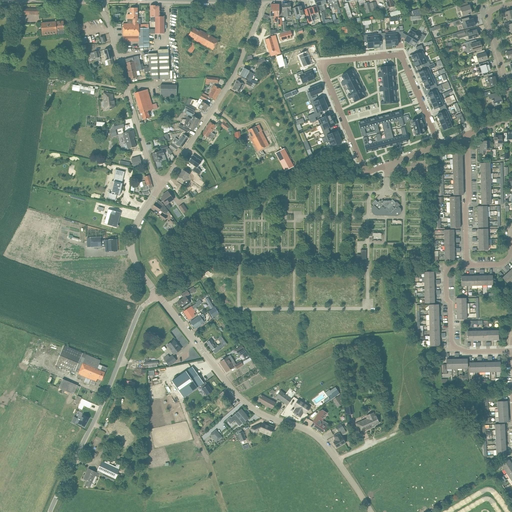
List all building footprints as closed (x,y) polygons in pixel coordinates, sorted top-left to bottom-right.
[(312,8),(304,10),(309,25),(313,24),(312,21),(320,19),(320,17),(319,15),(316,7),(313,0),(311,0),(309,1),(312,8)] [(323,10),(319,0),(313,0),(316,7),(319,6),(320,11),(323,10)] [(325,0),(319,0),(323,10),(325,17),(328,16),(326,10),(324,5),(326,4),(325,0)] [(333,0),(327,0),(328,1),(329,4),(330,7),(333,6),(333,8),(334,10),(336,10),(337,11),(335,4),(335,2),(333,0)] [(393,3),(391,0),(390,0),(386,1),(387,4),(385,5),(387,9),(395,6),(394,2),(393,3)] [(467,2),(462,4),(456,6),(457,12),(461,11),(463,16),(468,15),(469,15),(469,14),(471,14),(469,6),(468,6),(467,2)] [(284,12),(285,17),(291,17),(291,11),(291,8),(290,3),(282,4),(282,9),(282,12),(284,12)] [(293,9),(294,13),(296,19),(300,18),(300,16),(303,15),(302,8),(300,3),(297,4),(298,7),(293,9)] [(347,3),(343,4),(347,19),(352,18),(347,3)] [(376,3),(370,4),(369,4),(372,12),(378,10),(376,3)] [(156,6),(150,6),(150,21),(154,21),(154,22),(155,22),(155,29),(150,29),(150,34),(153,34),(164,34),(164,17),(160,17),(160,6),(156,6)] [(138,19),(137,8),(130,8),(130,14),(127,15),(127,24),(137,24),(139,24),(141,24),(141,19),(138,19)] [(505,13),(503,13),(504,18),(506,17),(507,20),(511,19),(511,18),(511,10),(505,12),(505,13)] [(464,18),(460,19),(461,22),(462,22),(463,25),(464,29),(467,28),(472,27),(473,27),(473,26),(475,26),(473,19),(470,20),(469,17),(464,18)] [(41,23),(42,28),(42,36),(57,35),(57,33),(58,33),(58,35),(64,34),(64,32),(64,30),(63,22),(57,23),(56,22),(41,23)] [(123,41),(128,41),(139,41),(139,24),(137,24),(127,24),(123,24),(123,41)] [(139,24),(139,41),(139,48),(149,47),(149,24),(141,24),(139,24)] [(396,32),(390,33),(392,46),(398,45),(397,38),(400,38),(399,32),(399,29),(396,30),(396,32)] [(467,33),(469,39),(473,38),(473,39),(474,38),(478,37),(476,30),(472,31),(467,33)] [(290,31),(278,35),(280,41),(292,37),(290,31)] [(407,36),(403,33),(403,38),(405,39),(404,41),(406,42),(408,44),(409,43),(409,44),(415,34),(410,31),(407,36)] [(415,34),(409,44),(410,44),(412,46),(412,45),(414,47),(415,45),(419,40),(422,42),(425,36),(422,34),(421,35),(416,32),(415,34)] [(381,33),(372,34),(374,48),(377,48),(377,47),(380,47),(379,40),(382,40),(381,33)] [(390,33),(381,33),(382,40),(385,40),(386,47),(388,46),(388,47),(391,46),(392,46),(390,33)] [(372,34),(363,35),(364,40),(364,42),(367,41),(368,48),(370,48),(373,48),(374,48),(372,34)] [(269,39),(264,41),(268,53),(269,53),(270,57),(279,54),(278,49),(274,50),(272,43),(275,41),(274,36),(269,38),(269,39)] [(480,42),(473,44),(472,41),(465,43),(466,47),(465,50),(465,52),(468,53),(473,51),(482,48),(483,47),(482,45),(481,45),(480,42)] [(418,53),(411,56),(414,62),(425,57),(423,52),(424,51),(423,48),(417,51),(418,53)] [(104,50),(107,60),(105,61),(106,65),(108,65),(114,64),(112,59),(110,49),(104,50)] [(169,79),(168,49),(158,50),(158,54),(148,54),(149,65),(150,71),(152,80),(169,79)] [(473,63),(474,66),(479,64),(478,62),(487,59),(485,53),(483,54),(482,50),(477,52),(474,53),(475,56),(473,56),(475,63),(474,63),(473,63)] [(90,53),(92,59),(96,58),(100,57),(98,51),(94,52),(90,53)] [(306,53),(299,56),(303,67),(311,64),(306,53)] [(150,71),(149,65),(143,67),(143,64),(140,65),(138,56),(125,59),(130,80),(137,78),(136,72),(144,70),(145,73),(150,71)] [(414,62),(415,65),(416,67),(419,66),(423,64),(424,67),(430,65),(428,61),(427,62),(425,57),(414,62)] [(266,63),(264,58),(255,61),(257,66),(266,63)] [(478,77),(484,76),(488,74),(487,72),(488,72),(487,71),(490,70),(488,62),(474,66),(474,67),(477,69),(476,70),(476,71),(476,72),(477,72),(477,73),(478,73),(477,76),(478,77)] [(420,72),(419,73),(421,78),(431,74),(430,70),(435,67),(433,63),(430,65),(424,67),(422,68),(423,71),(420,72)] [(381,73),(378,73),(378,75),(387,74),(386,67),(381,68),(381,73)] [(240,75),(244,78),(248,80),(252,73),(248,71),(244,68),(240,75)] [(302,71),(296,74),(297,77),(299,76),(302,84),(314,79),(311,71),(303,74),(302,71)] [(352,71),(347,74),(350,80),(356,77),(358,76),(357,74),(354,76),(352,71)] [(344,81),(341,82),(342,84),(350,80),(347,74),(341,76),(344,81)] [(431,74),(421,78),(423,83),(433,78),(431,74)] [(485,80),(487,87),(490,86),(490,87),(497,84),(494,77),(492,77),(491,74),(488,74),(484,76),(485,79),(485,80)] [(356,77),(350,80),(353,87),(358,84),(356,80),(359,78),(358,76),(356,77)] [(254,87),(255,85),(242,77),(240,82),(237,80),(233,89),(240,93),(240,92),(241,92),(242,90),(241,89),(244,83),(251,87),(251,85),(254,87)] [(433,78),(423,83),(425,88),(430,86),(431,89),(437,87),(433,78)] [(350,80),(342,84),(343,86),(346,85),(348,89),(353,87),(350,80)] [(432,92),(428,94),(430,99),(439,95),(438,91),(442,89),(447,87),(448,89),(450,88),(448,82),(441,85),(437,87),(431,89),(432,92)] [(358,84),(353,87),(356,93),(362,90),(364,89),(363,87),(360,89),(358,84)] [(94,92),(95,89),(73,85),(72,90),(91,94),(91,92),(94,92)] [(160,97),(176,97),(176,85),(160,85),(160,97)] [(208,97),(210,98),(215,101),(221,89),(217,87),(214,85),(211,91),(208,97)] [(319,85),(309,89),(311,96),(322,92),(319,85)] [(350,94),(347,95),(348,97),(356,93),(353,87),(348,89),(350,94)] [(364,89),(356,93),(360,100),(364,97),(362,93),(365,91),(364,89)] [(139,92),(134,94),(142,120),(150,118),(148,111),(153,109),(152,105),(147,90),(139,92)] [(494,106),(494,108),(500,106),(499,104),(502,103),(502,104),(500,96),(498,97),(497,93),(491,95),(490,91),(482,93),(482,94),(483,97),(483,98),(488,96),(489,99),(491,98),(492,99),(492,100),(492,102),(493,102),(494,106)] [(112,94),(104,93),(105,105),(104,107),(104,109),(104,110),(110,109),(110,110),(115,106),(114,104),(113,101),(113,98),(112,98),(112,95),(112,94)] [(356,93),(348,97),(349,99),(352,98),(354,102),(360,100),(356,93)] [(439,95),(430,99),(432,104),(440,101),(443,100),(440,95),(439,95)] [(384,102),(381,102),(381,104),(390,103),(389,96),(383,96),(384,102)] [(315,98),(310,100),(313,109),(325,104),(325,103),(326,103),(324,100),(323,98),(317,101),(316,100),(315,98)] [(198,108),(200,109),(204,112),(208,106),(202,102),(203,101),(200,99),(197,103),(200,104),(198,108)] [(440,101),(432,104),(434,109),(439,107),(440,110),(446,108),(445,104),(442,105),(440,101)] [(315,113),(307,116),(309,120),(315,118),(321,115),(320,112),(328,109),(327,107),(326,104),(325,104),(313,109),(315,113)] [(192,116),(194,112),(192,111),(186,108),(185,109),(186,109),(185,112),(192,116)] [(441,113),(437,115),(439,120),(449,115),(446,108),(440,110),(441,113)] [(400,112),(392,114),(393,120),(398,119),(400,127),(404,126),(400,112)] [(392,114),(383,116),(387,131),(391,130),(389,121),(393,120),(392,114)] [(111,120),(115,119),(114,115),(106,116),(106,120),(103,120),(103,121),(104,126),(112,124),(111,120)] [(330,115),(318,120),(318,122),(320,125),(332,120),(332,119),(331,117),(330,115)] [(449,115),(439,120),(441,125),(450,121),(451,121),(449,115)] [(187,117),(186,119),(188,120),(191,121),(197,125),(199,120),(195,117),(193,116),(191,119),(187,117)] [(383,116),(375,118),(377,124),(381,123),(384,132),(387,131),(383,116)] [(375,118),(367,121),(369,127),(373,125),(375,133),(379,132),(377,124),(375,118)] [(421,118),(412,121),(416,135),(425,133),(421,118)] [(185,123),(183,126),(186,128),(187,127),(189,128),(193,131),(197,125),(191,121),(188,120),(186,119),(185,122),(185,123)] [(159,120),(154,121),(160,137),(164,136),(159,120)] [(332,120),(320,125),(322,131),(323,134),(330,131),(329,128),(333,126),(335,126),(332,120)] [(114,124),(110,131),(112,137),(117,136),(116,130),(125,127),(123,121),(114,124)] [(359,123),(362,137),(366,136),(364,128),(369,127),(367,121),(359,123)] [(450,121),(441,125),(443,130),(444,130),(446,129),(446,130),(449,128),(453,126),(450,121)] [(207,137),(210,139),(212,140),(215,135),(213,134),(211,133),(213,130),(212,129),(215,125),(210,122),(202,134),(207,137)] [(180,124),(177,129),(185,133),(185,131),(188,133),(189,130),(186,128),(183,126),(180,124)] [(259,124),(248,129),(251,136),(263,130),(259,124)] [(156,136),(152,125),(145,128),(148,139),(156,136)] [(402,136),(398,138),(399,144),(408,141),(404,127),(400,128),(402,136)] [(128,149),(136,147),(133,138),(135,138),(133,131),(134,130),(133,130),(122,133),(124,141),(125,144),(124,144),(125,149),(128,148),(128,149)] [(263,130),(251,136),(250,137),(258,152),(269,145),(263,130)] [(391,130),(387,131),(391,146),(399,144),(398,138),(393,139),(391,130)] [(330,131),(323,134),(327,142),(329,141),(339,137),(339,136),(338,133),(338,134),(337,131),(335,132),(331,134),(330,131)] [(386,141),(381,142),(383,148),(391,146),(387,131),(384,132),(386,141)] [(169,146),(171,148),(175,151),(179,146),(181,148),(189,138),(185,135),(183,134),(176,144),(173,141),(172,142),(169,146)] [(378,143),(373,144),(375,150),(383,148),(381,142),(379,134),(376,135),(378,143)] [(339,137),(329,141),(331,147),(340,143),(341,142),(340,140),(341,140),(340,137),(339,138),(339,137)] [(367,137),(363,138),(366,152),(367,152),(375,150),(373,144),(369,145),(367,137)] [(480,148),(480,154),(485,154),(488,150),(490,150),(489,141),(482,141),(483,147),(480,148)] [(163,151),(167,149),(168,154),(172,153),(169,148),(168,149),(167,145),(161,147),(162,151),(163,151)] [(284,149),(275,154),(285,172),(294,167),(284,149)] [(162,151),(153,154),(155,162),(159,161),(159,163),(166,160),(163,151),(162,151)] [(193,155),(188,161),(195,166),(192,170),(199,175),(201,172),(198,167),(202,161),(193,155)] [(139,156),(131,159),(133,166),(141,163),(139,156)] [(112,190),(110,199),(115,200),(117,195),(119,196),(120,194),(121,189),(122,183),(117,182),(119,176),(124,177),(125,172),(116,170),(113,181),(112,181),(110,189),(112,190)] [(178,177),(182,179),(185,181),(187,177),(189,179),(191,176),(187,173),(183,170),(178,177)] [(141,187),(142,187),(143,192),(149,190),(149,189),(153,188),(149,175),(144,177),(146,181),(140,183),(141,187)] [(161,199),(168,210),(171,208),(168,204),(174,200),(168,191),(162,195),(163,197),(161,199)] [(398,207),(400,205),(396,202),(396,203),(392,199),(390,201),(390,200),(389,201),(388,200),(387,201),(386,200),(385,201),(384,200),(384,201),(382,200),(380,201),(379,200),(378,202),(375,200),(372,204),(374,206),(372,207),(372,208),(371,210),(372,211),(372,212),(373,213),(374,214),(376,215),(377,216),(379,216),(394,216),(396,216),(398,215),(400,213),(401,211),(401,210),(400,209),(400,208),(398,207)] [(155,203),(152,208),(158,212),(159,210),(166,215),(168,211),(163,203),(158,200),(156,203),(155,203)] [(179,207),(183,214),(187,211),(183,204),(179,207)] [(105,219),(104,224),(117,227),(120,216),(114,214),(115,211),(108,209),(107,213),(110,214),(109,220),(105,219)] [(101,240),(101,237),(87,238),(87,247),(101,247),(101,240)] [(117,251),(117,239),(101,240),(101,247),(105,247),(105,252),(117,251)] [(356,255),(356,262),(357,262),(366,262),(366,257),(366,250),(361,250),(361,255),(357,255),(356,255)] [(511,280),(506,274),(502,278),(509,285),(511,282),(511,280)] [(187,290),(181,294),(183,298),(177,302),(182,309),(190,303),(186,297),(190,294),(187,290)] [(208,298),(205,299),(211,309),(214,307),(208,298)] [(196,303),(188,309),(183,312),(189,320),(193,317),(195,316),(193,313),(195,313),(195,312),(195,311),(197,310),(195,308),(202,303),(200,300),(196,302),(196,303)] [(219,314),(215,308),(209,311),(213,317),(219,314)] [(195,319),(191,322),(192,324),(191,325),(193,327),(194,327),(195,329),(199,326),(200,326),(205,322),(204,320),(205,319),(204,317),(203,314),(195,319)] [(214,342),(211,339),(206,343),(212,351),(212,350),(215,354),(224,347),(223,347),(227,344),(223,338),(219,341),(221,344),(219,346),(218,345),(217,346),(214,342)] [(167,345),(174,354),(181,349),(174,340),(167,345)] [(82,352),(64,345),(55,365),(74,373),(82,352)] [(83,353),(75,371),(79,373),(78,374),(77,377),(81,379),(85,380),(84,383),(90,386),(91,383),(93,380),(96,381),(97,379),(102,380),(107,368),(102,366),(100,370),(97,369),(101,361),(86,355),(83,353)] [(236,364),(230,355),(220,362),(226,372),(234,367),(235,366),(237,369),(243,365),(241,361),(236,364)] [(173,356),(166,361),(169,366),(176,361),(173,356)] [(452,369),(451,359),(446,359),(446,365),(443,365),(443,374),(447,374),(447,369),(452,369)] [(148,366),(148,369),(158,368),(157,364),(158,364),(158,361),(144,363),(144,366),(148,366)] [(192,367),(172,382),(183,397),(190,393),(200,386),(202,389),(207,395),(212,392),(207,385),(205,382),(203,383),(194,370),(192,367)] [(79,389),(80,386),(78,386),(62,379),(59,388),(58,391),(68,395),(69,393),(74,395),(77,388),(79,389)] [(280,390),(279,393),(276,397),(287,405),(292,399),(291,398),(296,392),(290,388),(286,394),(280,390)] [(234,402),(228,395),(219,403),(224,409),(219,414),(223,418),(230,411),(227,407),(234,402)] [(258,401),(272,409),(275,403),(261,395),(258,401)] [(497,402),(498,407),(507,406),(507,401),(502,401),(502,397),(492,398),(492,402),(497,402)] [(296,408),(293,413),(300,417),(303,412),(306,414),(311,407),(298,399),(294,406),(296,408)] [(83,400),(78,409),(82,411),(84,407),(90,410),(93,405),(83,400)] [(352,406),(345,407),(347,415),(354,414),(352,406)] [(245,415),(240,408),(234,414),(228,420),(231,423),(237,418),(242,423),(248,418),(245,415)] [(319,412),(313,421),(316,423),(315,424),(314,427),(323,432),(326,428),(327,427),(321,423),(327,413),(322,410),(319,412)] [(356,424),(360,433),(375,426),(374,425),(379,423),(378,420),(378,419),(378,418),(376,417),(376,416),(375,416),(373,412),(366,416),(368,420),(361,423),(361,421),(356,424)] [(79,420),(78,423),(80,425),(84,427),(89,418),(85,415),(83,414),(79,420)] [(260,425),(251,429),(253,434),(259,431),(271,436),(274,428),(262,423),(261,425),(260,425)] [(336,427),(338,432),(345,428),(343,423),(336,427)] [(237,434),(240,442),(246,440),(243,432),(237,434)] [(336,440),(333,442),(337,448),(345,443),(342,437),(339,433),(333,436),(336,440)] [(501,465),(503,469),(511,464),(509,459),(501,465)] [(455,460),(452,462),(457,468),(460,466),(455,460)] [(114,480),(119,470),(102,461),(96,473),(88,469),(86,473),(87,473),(84,479),(87,481),(85,485),(90,487),(95,476),(98,477),(99,474),(103,475),(102,477),(107,480),(113,483),(114,480)] [(503,469),(506,474),(511,469),(511,464),(503,469)] [(449,465),(446,467),(447,469),(449,471),(451,473),(454,471),(449,465)]
